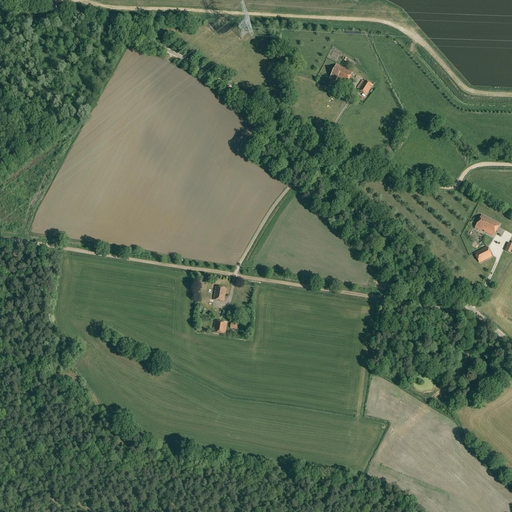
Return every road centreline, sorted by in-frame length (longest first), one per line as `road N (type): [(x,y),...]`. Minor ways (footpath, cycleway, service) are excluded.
road 1 (track): [(42,4),(376,20),(477,84),(511,88)]
road 2 (track): [(0,237),(478,314)]
road 3 (unclassified): [(314,160),(247,100),(182,57),(27,0)]
road 4 (unclassified): [(511,343),(314,160)]
road 5 (track): [(511,165),(478,165),(446,187),(309,154)]
road 6 (unclassified): [(234,274),(314,160)]
